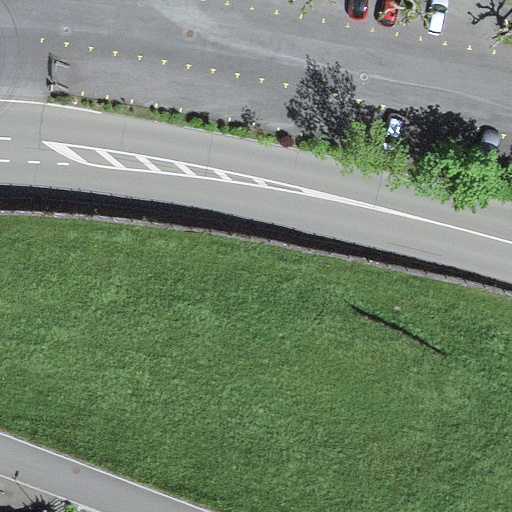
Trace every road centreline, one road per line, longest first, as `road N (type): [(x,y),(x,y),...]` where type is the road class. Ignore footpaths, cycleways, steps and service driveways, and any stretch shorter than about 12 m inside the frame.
road 1 (primary): [(511,241),(379,203),(80,146),(0,144)]
road 2 (residential): [(0,452),(153,511)]
